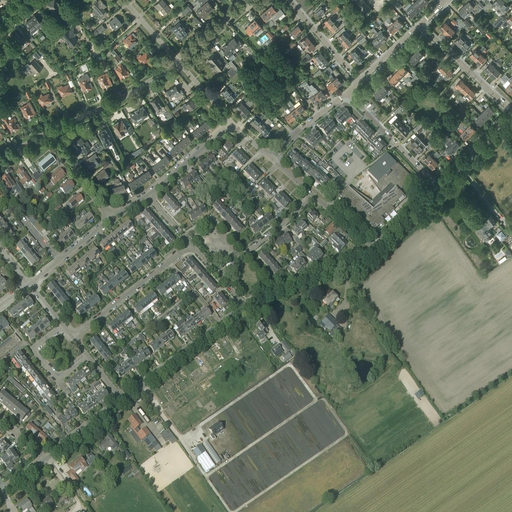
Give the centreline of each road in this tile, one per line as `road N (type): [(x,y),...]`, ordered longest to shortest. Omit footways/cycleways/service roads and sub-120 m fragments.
road 1 (tertiary): [(122,400),(246,306)]
road 2 (residential): [(72,338),(190,244)]
road 3 (residential): [(50,131),(177,61)]
road 4 (tertiary): [(246,306),(356,267),(376,251)]
road 5 (residential): [(439,190),(347,94)]
road 6 (residential): [(511,111),(419,25)]
road 7 (residential): [(218,275),(314,196)]
